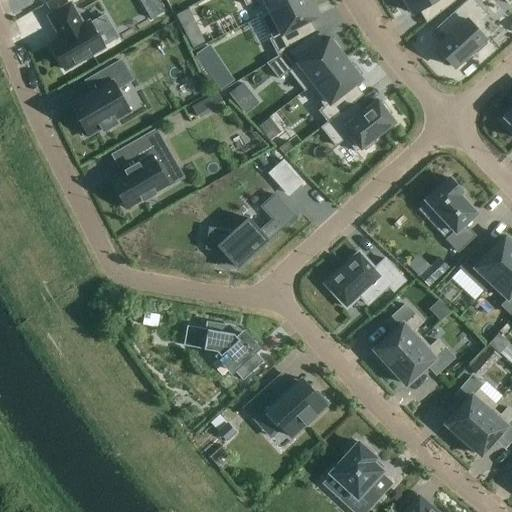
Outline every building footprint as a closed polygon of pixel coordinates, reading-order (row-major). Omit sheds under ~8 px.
[(242,0),(246,6),(257,0),(264,14),(264,15),(293,0),(242,0)] [(293,0),(264,15),(261,16),(271,37),(269,39),(276,53),(300,41),(294,29),(317,17),(308,0),(293,0)] [(403,0),(400,2),(406,13),(410,11),(412,14),(418,10),(434,1),(440,11),(455,0),(403,0)] [(455,28),(448,34),(435,45),(437,48),(434,51),(443,61),(446,59),(453,67),(472,52),(474,55),(485,46),(482,43),(489,38),(477,23),(486,15),(473,0),(467,0),(452,13),(453,15),(461,24),(459,25),(455,28)] [(84,25),(71,3),(48,16),(61,38),(50,44),(65,71),(104,49),(89,22),(84,25)] [(188,9),(175,15),(181,27),(194,21),(188,9)] [(299,43),(267,64),(279,80),(289,72),(304,91),(311,86),(345,59),(339,51),(342,49),(334,39),(331,42),(329,39),(323,43),(308,55),(299,43)] [(345,59),(311,86),(319,97),(325,103),(316,110),(317,111),(327,123),(347,107),(337,96),(355,83),(360,79),(357,75),(360,73),(352,63),(349,65),(345,59)] [(92,93),(71,105),(80,121),(76,124),(84,137),(101,128),(103,131),(117,124),(114,120),(130,111),(109,75),(108,74),(107,71),(106,70),(104,71),(103,72),(86,81),(92,93)] [(218,94),(193,109),(199,120),(225,106),(218,94)] [(342,111),(324,126),(338,144),(345,139),(356,152),(362,148),(364,151),(375,142),(373,139),(394,123),(388,116),(391,113),(383,102),(379,105),(377,102),(350,122),(342,111)] [(153,157),(167,149),(156,131),(118,153),(128,170),(111,180),(128,209),(169,185),(153,157)] [(288,195),(302,183),(283,161),(269,174),(288,195)] [(449,179),(425,201),(454,232),(446,240),(457,253),(475,236),(464,224),(476,214),(459,195),(462,192),(449,179)] [(210,246),(209,250),(223,252),(221,265),(237,268),(237,267),(293,217),(277,200),(274,195),(261,207),(272,219),(259,232),(247,219),(233,231),(213,228),(212,236),(210,246)] [(476,250),(459,267),(484,291),(485,292),(492,285),(491,284),(511,261),(511,243),(505,236),(484,258),(476,250)] [(383,261),(371,271),(356,254),(321,287),(344,312),(357,300),(365,308),(386,290),(391,295),(404,283),(383,261)] [(511,261),(491,284),(492,285),(507,299),(501,306),(510,315),(511,313),(511,312),(511,261)] [(277,290),(284,299),(307,281),(299,272),(277,290)] [(444,280),(435,290),(444,299),(453,289),(444,280)] [(254,319),(261,326),(279,307),(272,300),(254,319)] [(387,370),(421,339),(413,330),(421,323),(405,305),(387,321),(395,330),(374,350),(379,356),(377,359),(387,370)] [(239,331),(239,329),(208,324),(207,329),(186,326),(183,346),(220,352),(220,353),(219,354),(221,357),(212,365),(222,376),(229,369),(241,382),(263,362),(253,351),(257,348),(243,333),(237,338),(234,335),(235,330),(239,331)] [(498,333),(488,343),(499,353),(508,342),(498,333)] [(387,370),(397,381),(400,379),(406,385),(427,365),(436,374),(453,358),(437,340),(429,348),(421,339),(387,370)] [(486,348),(478,357),(491,369),(499,360),(486,348)] [(461,443),(491,408),(494,405),(477,389),(481,384),(471,376),(455,394),(464,402),(445,424),(452,430),(449,433),(461,443)] [(257,422),(268,412),(291,437),(327,404),(316,392),(314,394),(301,379),(279,399),(268,387),(244,408),(257,422)] [(491,408),(461,443),(472,453),(475,450),(481,456),(500,434),(509,442),(511,438),(511,411),(507,408),(500,416),(491,408)] [(227,424),(218,432),(226,441),(235,433),(227,424)] [(371,462),(375,458),(371,455),(374,453),(364,444),(362,446),(358,443),(355,446),(353,444),(344,454),(346,456),(330,474),(348,489),(339,499),(353,511),(366,511),(381,497),(368,485),(381,471),(371,462)] [(435,511),(418,497),(405,511),(435,511)]
